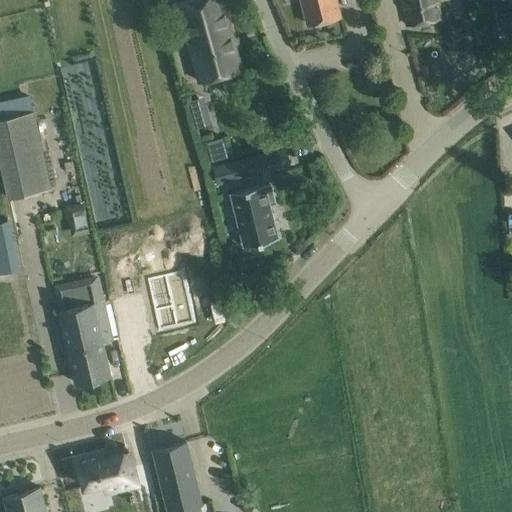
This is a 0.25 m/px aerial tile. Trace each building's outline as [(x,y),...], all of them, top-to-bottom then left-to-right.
[(200,80),(242,69),(222,0),(180,0),(200,80)] [(301,0),(307,23),(340,15),(336,0),(301,0)] [(440,18),(436,0),(402,0),(403,5),(407,25),(440,18)] [(384,68),(372,70),(376,88),(388,85),(384,68)] [(0,155),(9,195),(51,185),(33,110),(0,117),(0,155)] [(222,137),(206,141),(211,161),(227,156),(222,137)] [(286,148),(214,166),(218,183),(290,165),(286,148)] [(277,240),(268,203),(273,201),(270,187),(264,189),(264,186),(230,194),(244,248),(277,240)] [(82,204),(70,206),(71,210),(75,212),(83,211),(82,204)] [(9,217),(0,218),(0,269),(18,266),(9,217)] [(174,269),(141,277),(152,327),(186,318),(174,269)] [(84,305),(59,311),(71,362),(75,382),(110,374),(107,357),(103,341),(113,339),(104,300),(103,300),(97,276),(78,280),(84,305)] [(241,321),(237,317),(231,322),(235,326),(241,321)] [(0,334),(0,357),(26,350),(21,329),(0,334)] [(186,441),(153,449),(158,468),(167,508),(166,509),(166,511),(180,511),(180,508),(201,503),(191,460),(186,441)] [(137,484),(129,451),(80,463),(85,486),(103,482),(105,492),(137,484)] [(40,487),(3,496),(7,511),(46,511),(45,506),(40,487)]
